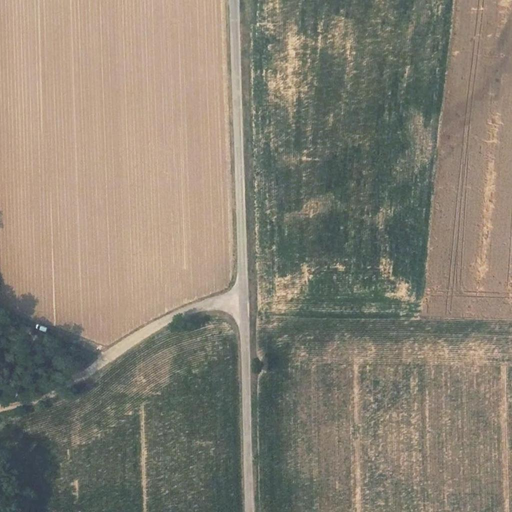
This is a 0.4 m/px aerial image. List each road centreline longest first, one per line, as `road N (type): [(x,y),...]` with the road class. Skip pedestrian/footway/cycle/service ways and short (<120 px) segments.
road 1 (unclassified): [(233,0),(249,511)]
road 2 (track): [(243,303),(183,324),(70,397),(0,417)]
